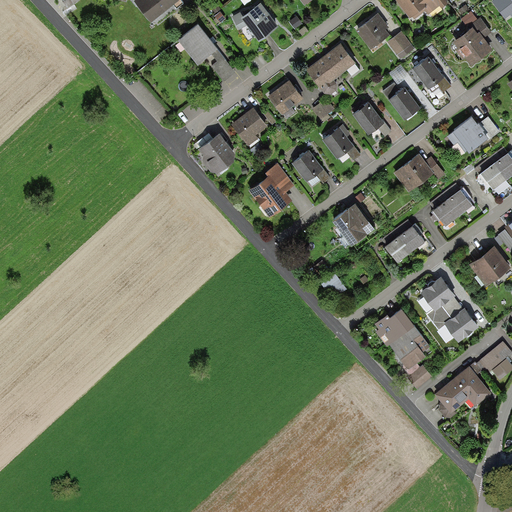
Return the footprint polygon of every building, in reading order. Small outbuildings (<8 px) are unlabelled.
[(137,0),(152,17),(172,0),(137,0)] [(239,27),(248,22),(259,36),(279,21),(262,0),(257,0),(242,12),(240,10),(232,14),(239,27)] [(398,0),(410,15),(412,14),(414,16),(425,8),(428,13),(440,4),(441,6),(448,1),(447,0),(398,0)] [(511,0),(492,0),(501,12),(502,11),(511,3),(511,0)] [(211,7),(216,13),(220,9),(222,8),(217,3),(211,7)] [(471,9),(466,3),(458,8),(463,15),(471,9)] [(511,3),(502,11),(506,16),(511,12),(511,13),(511,3)] [(226,16),(220,9),(216,13),(215,14),(220,21),(226,16)] [(378,9),(356,26),(371,46),(390,31),(386,26),(389,24),(378,9)] [(472,21),(478,17),(471,9),(463,15),(461,16),(468,26),(473,22),(472,21)] [(472,21),(473,22),(478,29),(480,27),(485,34),(492,29),(481,15),(478,17),(472,21)] [(218,44),(198,19),(178,35),(198,59),(210,50),(216,45),(218,44)] [(478,29),(473,22),(468,26),(453,37),(457,43),(454,45),(463,56),(466,54),(471,62),(493,46),(485,34),(480,27),(478,29)] [(415,46),(402,29),(388,39),(401,57),(415,46)] [(324,53),(339,72),(356,59),(341,39),(324,53)] [(236,70),(216,45),(210,50),(218,59),(212,64),(224,79),(236,70)] [(429,52),(413,64),(428,86),(437,80),(444,74),(429,52)] [(339,72),(324,53),(306,66),(320,84),(319,85),(325,91),(331,92),(336,88),(337,81),(334,76),(339,72)] [(409,74),(401,63),(390,71),(398,82),(409,74)] [(452,83),(444,74),(437,80),(439,83),(439,84),(443,90),(452,83)] [(290,76),(268,92),(283,111),(292,104),(304,95),(290,76)] [(405,83),(388,96),(404,116),(421,104),(405,83)] [(335,107),(326,96),(312,106),(321,117),(321,116),(324,119),(330,115),(328,112),(335,107)] [(369,98),(352,110),(368,131),(378,125),(385,119),(369,98)] [(254,104),(232,119),(249,143),(259,136),(256,132),(268,124),(254,104)] [(292,104),(283,111),(287,116),(296,110),(292,104)] [(478,119),(472,111),(453,125),(455,128),(448,133),(455,143),(458,140),(465,149),(469,146),(470,147),(488,133),(483,126),(484,125),(479,118),(478,119)] [(392,128),(385,119),(378,125),(385,134),(392,128)] [(343,121),(322,137),(337,156),(347,148),(354,143),(347,134),(351,131),(343,121)] [(235,150),(219,129),(198,145),(203,152),(202,158),(211,170),(218,170),(234,158),(235,150)] [(361,152),(354,143),(347,148),(354,158),(361,152)] [(309,146),(292,159),(306,179),(316,172),(324,166),(309,146)] [(493,159),(506,176),(511,171),(511,152),(508,148),(493,159)] [(426,158),(419,150),(394,170),(409,189),(432,172),(435,169),(426,158)] [(432,154),(426,158),(435,169),(432,172),(437,179),(446,172),(432,154)] [(506,176),(493,159),(481,168),(494,186),(506,176)] [(266,169),(268,172),(270,171),(284,190),(286,189),(294,183),(278,160),(266,169)] [(324,166),(316,172),(323,181),(331,176),(324,166)] [(284,190),(270,171),(268,172),(249,186),(269,214),(293,197),(286,189),(284,190)] [(447,195),(459,211),(473,201),(461,184),(447,195)] [(459,211),(447,195),(433,205),(446,221),(459,211)] [(356,198),(333,216),(352,241),(375,224),(356,198)] [(399,231),(412,248),(425,237),(421,232),(423,231),(416,221),(414,222),(413,221),(399,231)] [(511,235),(505,227),(498,232),(499,233),(504,241),(511,250),(511,235)] [(398,258),(412,248),(399,231),(385,241),(398,258)] [(504,241),(499,233),(495,236),(500,243),(504,241)] [(511,263),(495,241),(469,261),(486,283),(511,263)] [(327,264),(322,258),(314,264),(319,270),(327,264)] [(336,271),(322,281),(333,297),(347,287),(336,271)] [(456,292),(442,273),(421,288),(434,306),(435,307),(454,294),(456,292)] [(463,306),(454,294),(435,307),(434,306),(426,311),(439,327),(446,322),(444,320),(463,306)] [(479,323),(465,304),(463,306),(444,320),(446,322),(459,339),(479,323)] [(387,344),(415,323),(402,305),(390,313),(389,311),(375,321),(379,326),(376,329),(387,344)] [(431,343),(415,323),(387,344),(394,353),(396,351),(405,362),(407,365),(410,366),(417,360),(426,353),(423,349),(431,343)] [(511,349),(503,339),(477,361),(484,370),(488,367),(490,370),(493,368),(507,356),(511,351),(511,349)] [(511,367),(511,362),(507,356),(493,368),(500,377),(511,367)] [(470,364),(483,379),(488,375),(484,370),(477,361),(475,359),(470,364)] [(420,364),(417,360),(410,366),(407,365),(405,362),(403,363),(403,365),(410,373),(420,364)] [(470,364),(469,363),(435,390),(443,399),(440,402),(439,408),(445,416),(451,417),(458,411),(454,407),(469,395),(476,404),(492,391),(483,379),(470,364)]
